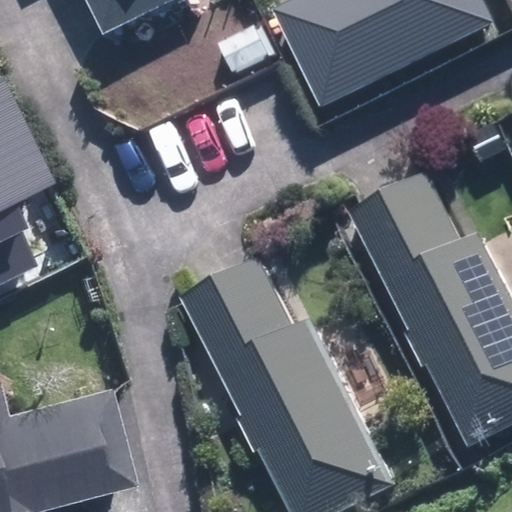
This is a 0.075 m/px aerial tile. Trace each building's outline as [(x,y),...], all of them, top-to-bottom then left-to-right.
[(84,0),(101,33),(168,0),(84,0)] [(297,0),(270,14),(319,109),(491,20),(480,0),(297,0)] [(266,28),(226,43),(238,75),(278,60),(266,28)] [(50,185),(0,83),(0,285),(34,268),(4,207),(50,185)] [(441,175),(362,216),(425,336),(418,339),(435,371),(443,367),(485,449),(511,434),(511,270),(494,237),(478,245),(441,175)] [(272,258),(193,299),(256,419),(249,423),(266,455),(273,451),(305,511),(353,511),(410,483),(325,320),(308,328),(272,258)] [(0,511),(44,511),(138,486),(111,389),(3,418),(0,407),(0,511)]
